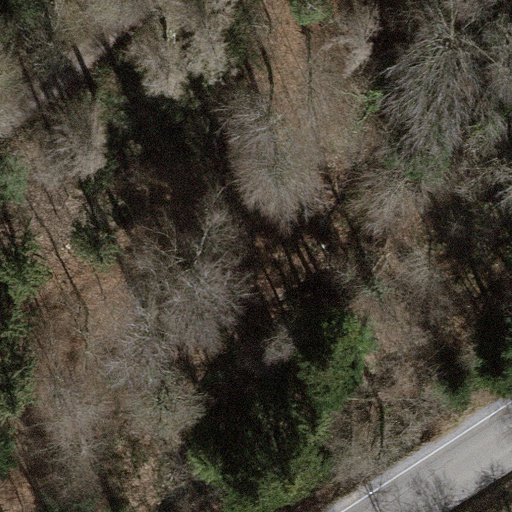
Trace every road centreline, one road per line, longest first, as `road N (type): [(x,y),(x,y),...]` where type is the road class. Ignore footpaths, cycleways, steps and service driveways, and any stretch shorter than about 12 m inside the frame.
road 1 (track): [(139,0),(0,129)]
road 2 (unclassified): [(400,511),(511,437)]
